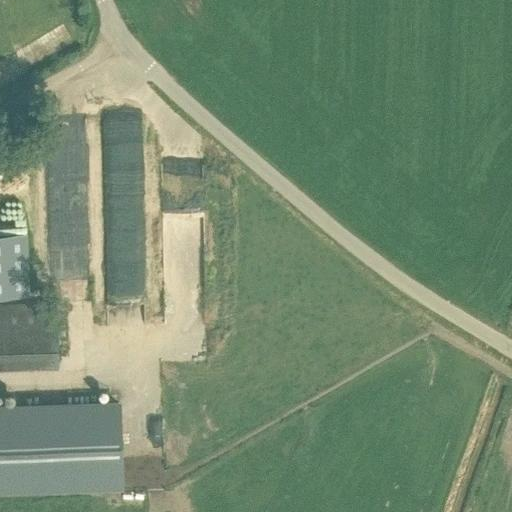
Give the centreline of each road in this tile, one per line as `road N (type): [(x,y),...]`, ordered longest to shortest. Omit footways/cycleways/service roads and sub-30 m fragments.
road 1 (unclassified): [(511,352),(346,236),(120,41),(99,0)]
road 2 (track): [(0,113),(120,41)]
